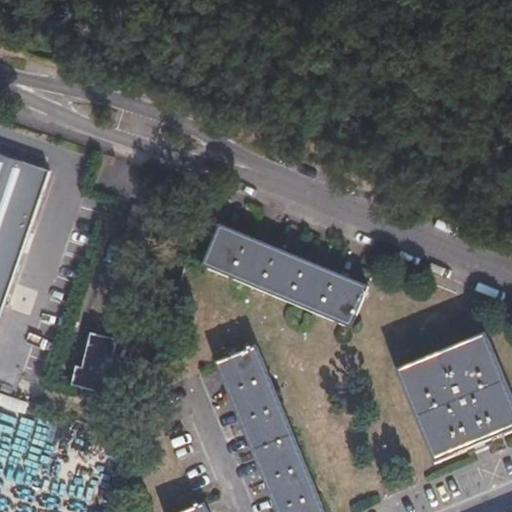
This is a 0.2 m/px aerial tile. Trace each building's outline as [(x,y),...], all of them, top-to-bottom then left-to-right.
[(21,268),(40,215),(53,176),(45,173),(0,156),(0,327),(1,324),(21,268)] [(340,275),(273,247),(225,226),(206,269),(236,281),(275,298),(320,317),(355,332),(374,290),(340,275)] [(92,330),(78,383),(108,391),(122,338),(92,330)] [(511,437),(511,389),(498,354),(491,336),(455,351),(421,364),(411,368),(401,372),(416,408),(433,451),(439,466),(457,459),(502,441),(511,437)] [(327,511),(310,469),(290,420),(275,383),(260,346),(217,363),(237,412),(252,452),(267,486),(276,511),(327,511)]
